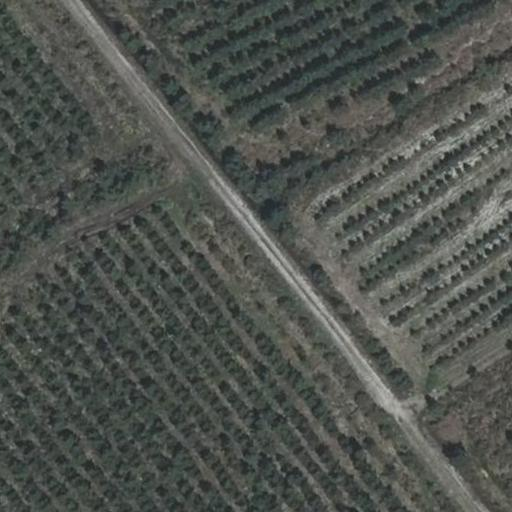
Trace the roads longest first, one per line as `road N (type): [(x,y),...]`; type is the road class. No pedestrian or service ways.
road 1 (track): [(260,216),(511,57)]
road 2 (track): [(511,350),(412,417)]
